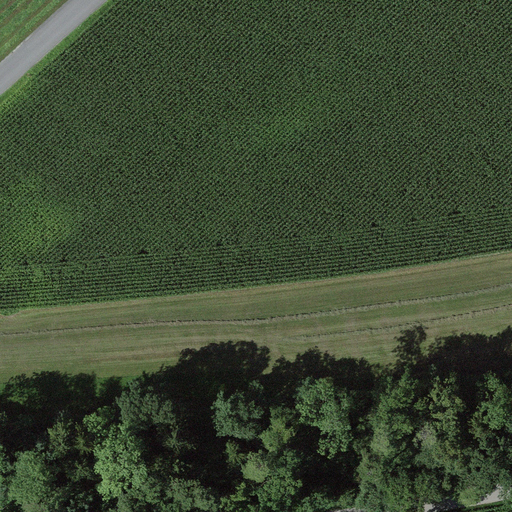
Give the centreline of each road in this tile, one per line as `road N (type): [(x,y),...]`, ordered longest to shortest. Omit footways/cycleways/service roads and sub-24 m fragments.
road 1 (unclassified): [(385,511),(511,492)]
road 2 (residential): [(0,83),(91,0)]
